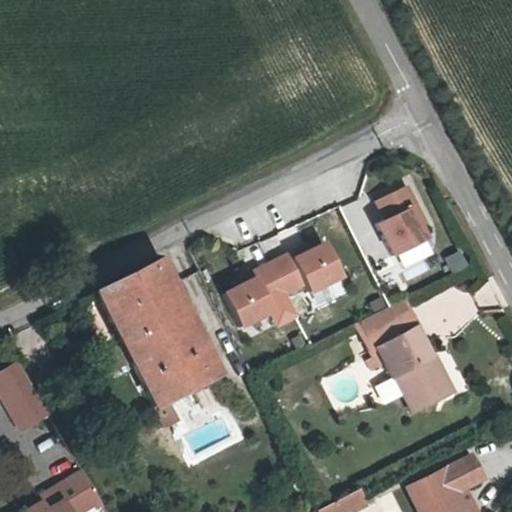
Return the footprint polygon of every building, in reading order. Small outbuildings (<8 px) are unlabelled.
[(409,181),(378,197),(387,215),(374,222),(392,256),(436,233),(409,181)] [(192,307),(205,300),(180,246),(167,252),(192,307)] [(324,246),(297,258),(312,292),(339,279),(324,246)] [(443,257),(450,275),(467,268),(460,251),(443,257)] [(140,331),(192,307),(167,252),(115,277),(140,331)] [(281,256),(253,268),(269,302),(296,289),(281,256)] [(422,325),(465,314),(456,277),(413,288),(422,325)] [(252,282),(225,294),(240,327),(268,315),(252,282)] [(331,284),(310,293),(315,305),(336,295),(331,284)] [(148,347),(155,363),(219,331),(205,300),(192,307),(140,331),(148,347)] [(419,414),(457,395),(436,359),(442,356),(426,326),(379,350),(395,381),(400,379),(419,414)] [(117,342),(125,359),(148,347),(140,331),(117,342)] [(219,331),(155,363),(168,390),(179,385),(232,360),(219,331)] [(38,415),(8,363),(0,368),(0,415),(9,431),(38,415)] [(179,385),(168,390),(177,411),(188,405),(179,385)] [(156,412),(163,428),(178,421),(170,405),(156,412)] [(465,511),(454,490),(465,485),(484,476),(473,454),(409,485),(421,511),(465,511)] [(92,511),(103,505),(85,475),(40,503),(44,509),(38,511),(92,511)] [(367,491),(334,508),(325,511),(363,511),(375,506),(367,491)]
